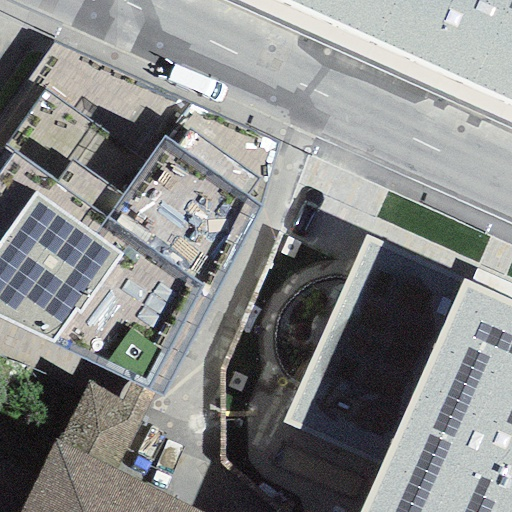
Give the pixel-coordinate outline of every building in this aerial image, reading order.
[(511,0),(277,0),(511,104),(511,0)] [(12,154),(0,171),(0,319),(127,380),(162,395),(262,208),(276,147),(55,45),(30,78),(45,88),(3,146),(12,154)] [(381,468),(361,511),(511,511),(511,301),(365,236),(285,423),(381,468)] [(20,511),(197,511),(115,470),(152,396),(126,383),(119,398),(88,382),(57,440),(54,438),(38,475),(20,511)] [(0,457),(0,511),(20,511),(38,475),(0,457)]
